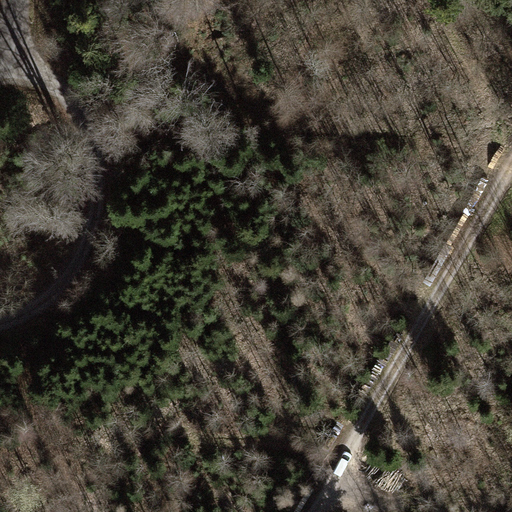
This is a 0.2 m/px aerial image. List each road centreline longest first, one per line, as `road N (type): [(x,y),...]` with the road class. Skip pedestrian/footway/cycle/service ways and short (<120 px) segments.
road 1 (track): [(321,511),(511,178)]
road 2 (track): [(18,49),(70,97),(101,157),(93,235),(52,299),(0,316)]
